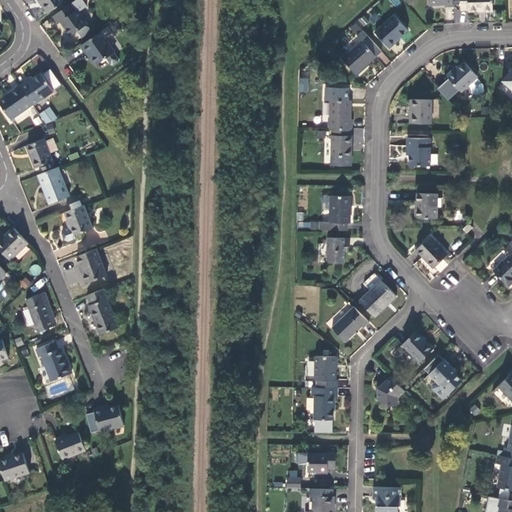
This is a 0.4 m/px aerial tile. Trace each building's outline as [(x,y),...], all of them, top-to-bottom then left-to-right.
[(39,0),(49,13),(66,1),(65,0),(39,0)] [(492,11),(492,0),(460,0),(461,10),(468,10),(468,11),(477,11),(492,11)] [(87,26),(72,3),(52,17),(58,25),(61,23),(71,37),(77,33),(87,26)] [(395,16),(375,34),(389,49),(396,43),(395,42),(397,40),(399,38),(408,31),(395,16)] [(349,28),(355,35),(361,29),(355,23),(349,28)] [(92,32),(87,26),(77,33),(81,39),(92,32)] [(112,33),(108,27),(82,45),(87,52),(87,51),(97,65),(107,58),(112,65),(115,66),(119,63),(119,59),(104,38),(112,33)] [(367,65),(382,53),(363,31),(356,36),(361,42),(342,59),(356,75),(367,65)] [(478,78),(465,63),(459,68),(448,78),(461,93),(469,86),(471,88),(472,95),(475,97),(482,96),(485,93),(483,86),(477,79),(478,78)] [(446,77),(448,78),(459,68),(457,66),(446,77)] [(27,82),(20,86),(33,105),(34,106),(54,91),(42,74),(28,84),(27,82)] [(308,78),(299,77),(298,92),(308,92),(308,78)] [(0,102),(12,120),(33,105),(20,86),(0,100),(0,102)] [(329,117),(329,128),(332,128),(351,128),(352,128),(352,119),(350,119),(351,108),(348,105),(348,100),(348,88),(325,87),(325,101),(331,101),(330,117),(329,117)] [(431,100),(410,100),(410,111),(410,124),(431,124),(431,100)] [(45,125),(57,117),(50,106),(38,114),(45,125)] [(351,135),(351,128),(332,128),(332,165),(351,165),(352,144),(352,135),(351,135)] [(430,167),(430,139),(407,138),(407,149),(409,149),(409,156),(409,167),(430,167)] [(52,161),(44,140),(27,146),(35,168),(52,161)] [(70,197),(58,167),(38,175),(50,204),(70,197)] [(437,219),(438,194),(417,194),(417,208),(416,208),(416,213),(416,219),(437,219)] [(320,223),(320,231),(347,231),(348,224),(351,224),(351,209),(351,197),(331,196),(330,223),(320,223)] [(93,229),(84,206),(65,213),(74,236),(93,229)] [(473,228),(468,223),(462,229),(466,234),(473,228)] [(0,249),(11,261),(29,244),(13,228),(6,235),(7,236),(0,243),(0,249)] [(448,255),(431,237),(416,251),(427,262),(433,269),(448,255)] [(350,239),(328,238),(327,264),(345,264),(345,253),(345,250),(345,247),(348,247),(350,247),(350,239)] [(511,247),(510,246),(505,251),(510,256),(494,272),(508,287),(511,283),(511,247)] [(108,276),(97,249),(77,257),(80,265),(83,272),(81,273),(86,284),(108,276)] [(36,264),(29,269),(34,277),(42,272),(36,264)] [(26,276),(18,281),(24,289),(31,285),(26,276)] [(381,309),(396,297),(382,282),(360,302),(375,318),(381,309)] [(111,297),(107,288),(88,296),(91,305),(89,306),(100,335),(118,328),(107,299),(111,297)] [(45,294),(26,301),(29,309),(35,324),(38,333),(53,327),(44,304),(48,302),(45,294)] [(326,323),(330,327),(352,306),(348,302),(326,323)] [(365,329),(369,324),(355,308),(333,329),(347,342),(356,333),(363,327),(365,329)] [(29,327),(35,324),(29,309),(24,312),(29,327)] [(420,363),(434,349),(428,343),(427,344),(425,341),(423,339),(417,332),(403,345),(420,363)] [(3,340),(0,340),(0,359),(2,359),(9,357),(3,340)] [(55,342),(36,349),(39,357),(42,357),(52,381),(72,374),(68,363),(67,364),(61,349),(58,350),(55,342)] [(318,380),(318,388),(338,389),(339,389),(339,380),(336,380),(336,373),(336,357),(317,357),(316,380),(318,380)] [(443,400),(463,382),(456,374),(457,373),(450,366),(445,360),(429,375),(436,381),(432,385),(432,389),(443,400)] [(511,400),(511,374),(499,387),(511,400)] [(398,398),(405,392),(403,390),(391,377),(380,388),(380,393),(379,393),(379,397),(379,400),(382,404),(389,404),(389,406),(398,406),(398,398)] [(338,397),(338,389),(318,388),(312,388),(312,396),(315,397),(315,420),(333,420),(334,410),(334,407),(334,405),(335,405),(335,397),(338,397)] [(474,404),(469,410),(474,416),(480,410),(474,404)] [(125,426),(119,405),(110,408),(104,410),(103,408),(94,410),(95,413),(87,415),(91,433),(100,431),(100,433),(125,426)] [(63,459),(86,451),(79,432),(56,441),(63,459)] [(23,453),(0,461),(0,466),(5,480),(5,481),(30,473),(23,453)] [(329,454),(309,454),(309,473),(329,473),(329,468),(336,468),(337,459),(337,453),(329,453),(329,454)] [(511,458),(504,457),(498,456),(496,465),(502,466),(498,488),(511,491),(511,458)] [(301,479),(287,479),(287,488),(301,489),(301,479)] [(398,511),(399,498),(402,498),(402,488),(376,488),(375,498),(378,498),(378,502),(378,511),(398,511)] [(335,497),(335,489),(311,489),(311,496),(313,496),(313,511),(333,511),(333,510),(333,506),(335,506),(336,496),(335,497)] [(511,511),(511,501),(497,499),(496,507),(500,507),(498,511),(511,511)]
